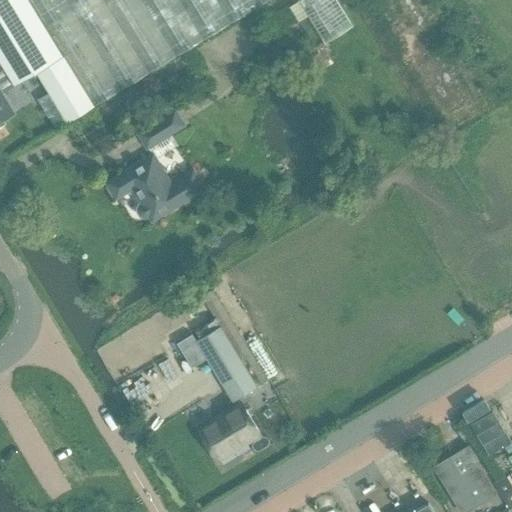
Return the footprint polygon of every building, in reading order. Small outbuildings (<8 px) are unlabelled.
[(56,129),(94,106),(29,0),(0,0),(0,60),(2,64),(15,85),(36,72),(49,93),(38,100),(56,129)] [(270,0),(29,0),(94,106),(270,0)] [(335,0),(301,0),(289,8),(319,60),(330,53),(325,45),(352,28),(335,0)] [(2,93),(15,85),(2,64),(0,65),(0,121),(14,113),(2,93)] [(147,148),(184,125),(175,110),(137,133),(147,148)] [(178,147),(170,135),(149,148),(156,159),(178,147)] [(152,220),(205,188),(193,169),(170,183),(153,154),(107,182),(117,198),(132,188),(141,201),(138,205),(136,208),(137,213),(139,216),(142,219),(147,219),(150,217),(152,220)] [(192,335),(177,344),(192,368),(208,358),(233,401),(256,387),(268,380),(251,351),(213,289),(202,296),(220,326),(195,341),(192,335)] [(218,460),(260,434),(241,403),(199,429),(218,460)] [(461,511),(462,511),(496,492),(469,446),(435,466),(461,511)] [(504,475),(494,482),(501,495),(509,508),(511,506),(511,487),(505,476),(504,475)] [(433,511),(428,503),(412,511),(433,511)]
